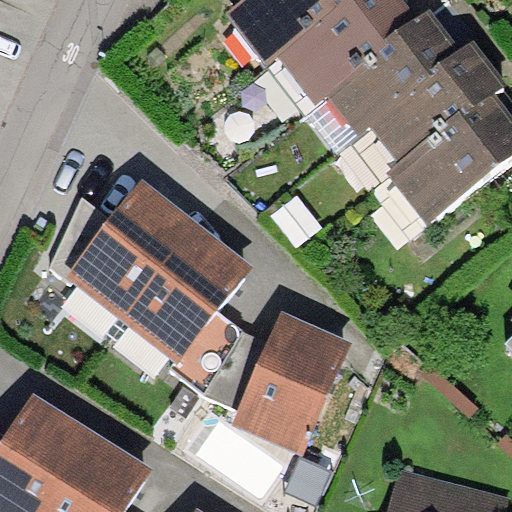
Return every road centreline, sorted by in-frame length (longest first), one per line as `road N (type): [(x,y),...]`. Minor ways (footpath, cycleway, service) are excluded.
road 1 (residential): [(303,287),(67,96)]
road 2 (residential): [(213,494),(0,368)]
road 3 (residential): [(67,96),(0,219)]
